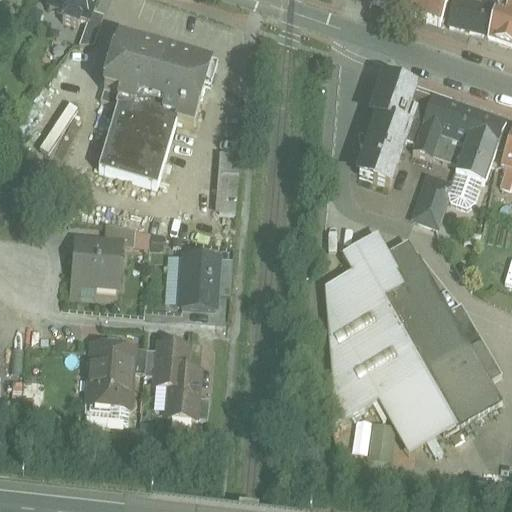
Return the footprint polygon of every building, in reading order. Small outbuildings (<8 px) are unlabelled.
[(99,0),(54,0),(49,14),(65,19),(63,26),(78,31),(81,24),(87,27),(89,27),(94,16),(99,0)] [(375,0),(373,6),(407,17),(412,0),(375,0)] [(449,0),(412,0),(407,17),(441,29),(449,0)] [(486,11),(455,4),(449,31),(488,40),(488,41),(489,42),(496,13),(498,13),(500,0),(485,0),(485,5),(486,7),(486,11)] [(498,13),(496,13),(489,42),(490,42),(511,49),(511,0),(509,0),(506,16),(498,13)] [(511,0),(500,0),(498,13),(506,16),(509,0),(511,0)] [(94,16),(89,27),(87,27),(79,50),(94,50),(94,49),(94,50),(105,20),(94,16)] [(157,57),(120,45),(101,109),(117,113),(99,177),(158,194),(177,127),(193,132),(212,68),(172,61),(157,57)] [(385,84),(373,121),(379,124),(361,182),(390,191),(407,143),(412,144),(410,149),(417,151),(422,135),(434,101),(432,100),(432,101),(413,95),(414,94),(385,84)] [(478,116),(434,101),(422,135),(441,142),(434,163),(458,173),(459,173),(478,116)] [(507,127),(478,116),(459,173),(458,173),(456,179),(482,188),(485,189),(507,127)] [(417,151),(414,158),(433,165),(434,163),(441,142),(422,135),(417,151)] [(511,138),(502,170),(506,171),(511,173),(511,138)] [(241,158),(225,157),(220,218),(236,219),(241,158)] [(511,173),(506,171),(500,190),(511,194),(511,173)] [(482,188),(457,179),(452,191),(449,200),(450,200),(452,208),(468,214),(475,208),(482,188)] [(429,183),(414,226),(437,234),(449,200),(452,191),(429,183)] [(134,236),(108,231),(106,251),(121,253),(121,254),(132,255),(134,236)] [(450,316),(419,263),(417,264),(408,248),(388,260),(378,241),(343,261),(353,279),(326,294),(336,431),(378,407),(415,386),(446,440),(503,408),(491,387),(503,381),(483,346),(471,353),(450,316)] [(106,251),(85,249),(83,263),(77,262),(75,288),(117,292),(121,254),(121,253),(106,251)] [(185,262),(182,313),(215,315),(216,301),(218,266),(218,264),(185,262)] [(232,267),(218,266),(216,301),(230,302),(232,267)] [(483,346),(462,309),(450,316),(471,353),(483,346)] [(188,352),(160,349),(159,357),(157,383),(156,391),(171,392),(184,394),(186,375),(188,352)] [(135,355),(93,351),(88,411),(130,415),(133,380),(135,355)] [(147,356),(135,355),(133,380),(145,381),(147,356)] [(159,357),(147,356),(145,381),(145,382),(157,383),(159,357)] [(186,375),(184,394),(171,392),(168,422),(196,424),(198,403),(201,376),(186,375)] [(446,440),(415,386),(378,407),(392,432),(395,437),(409,461),(446,440)] [(0,434),(23,435),(25,387),(14,387),(13,411),(2,411),(2,416),(0,416),(0,434)] [(210,404),(198,403),(196,424),(208,425),(210,404)] [(130,415),(88,411),(87,422),(86,430),(128,434),(130,415)] [(392,432),(373,430),(368,465),(390,468),(395,437),(392,432)] [(140,437),(127,436),(126,446),(139,447),(140,437)] [(511,487),(478,485),(477,497),(511,499),(511,487)]
